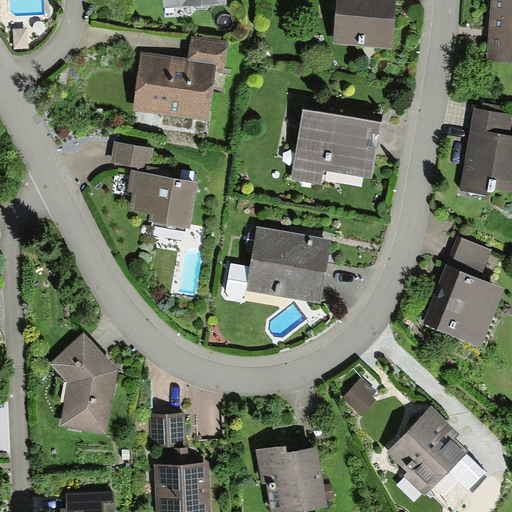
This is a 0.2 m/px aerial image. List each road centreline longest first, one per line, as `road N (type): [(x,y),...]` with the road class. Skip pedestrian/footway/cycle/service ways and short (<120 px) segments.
road 1 (residential): [(41,178),(106,298),(140,334),(187,364),(227,374),(294,363),(363,311),(390,271),(415,172),(437,0)]
road 2 (residential): [(41,178),(8,222),(15,511)]
